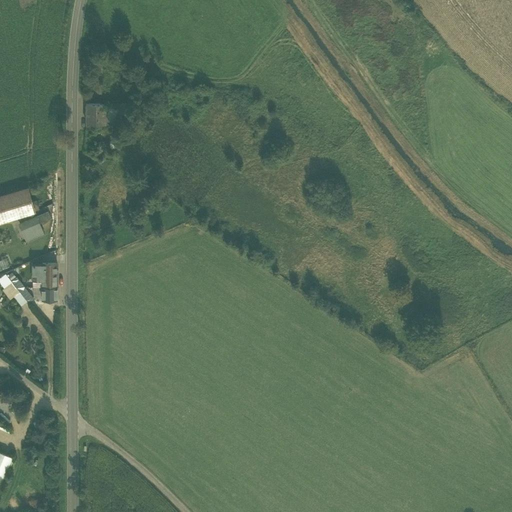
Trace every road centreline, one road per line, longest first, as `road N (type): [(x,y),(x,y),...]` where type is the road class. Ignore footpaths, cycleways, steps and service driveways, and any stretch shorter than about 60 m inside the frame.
road 1 (secondary): [(71,418),(71,85),(81,0)]
road 2 (unclassified): [(179,511),(71,418)]
